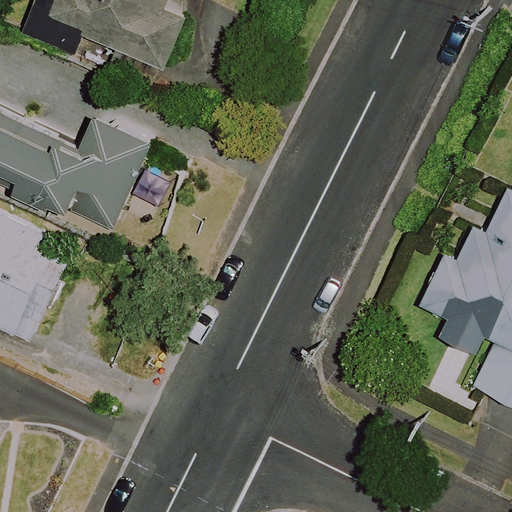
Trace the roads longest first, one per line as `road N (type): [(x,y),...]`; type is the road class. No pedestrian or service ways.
road 1 (residential): [(224,410),(435,0)]
road 2 (residential): [(224,410),(434,511)]
